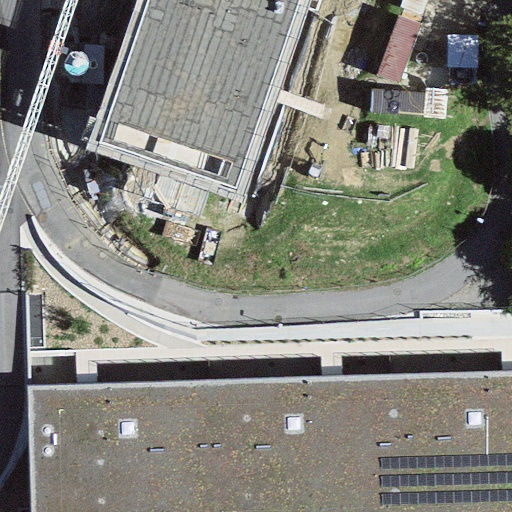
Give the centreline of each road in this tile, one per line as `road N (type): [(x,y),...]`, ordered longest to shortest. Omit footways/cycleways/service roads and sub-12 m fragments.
road 1 (residential): [(11,0),(24,157),(52,223),(121,279),(198,309),(279,312),(399,296),(460,271),(489,233),(509,183),(494,55),(502,0)]
road 2 (unknown): [(24,157),(12,182),(8,384),(0,416)]
